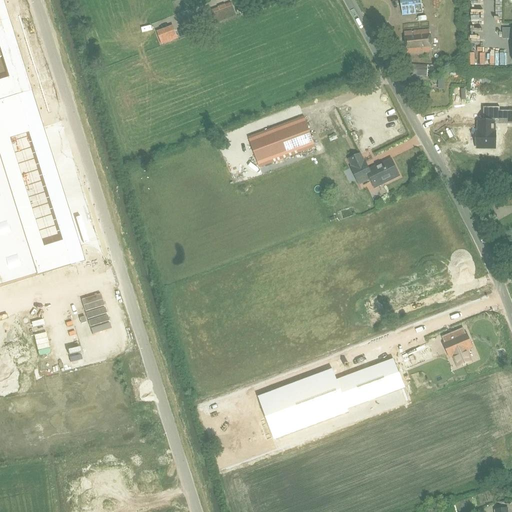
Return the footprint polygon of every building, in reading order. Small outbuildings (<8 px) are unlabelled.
[(400,0),(403,15),(423,13),(421,0),(400,0)] [(189,34),(235,16),(230,3),(184,22),(189,34)] [(17,96),(29,92),(6,20),(0,22),(0,287),(70,266),(70,263),(72,263),(73,262),(73,261),(70,254),(70,253),(69,253),(67,254),(66,254),(66,255),(66,256),(33,266),(0,161),(0,126),(24,119),(24,120),(25,120),(27,119),(28,119),(28,118),(22,99),(22,98),(21,98),(18,99),(17,96)] [(161,45),(178,39),(173,26),(156,32),(161,45)] [(511,39),(511,29),(502,29),(502,40),(511,39)] [(406,53),(431,50),(430,31),(404,33),(406,53)] [(438,72),(438,66),(427,66),(404,65),(404,75),(427,76),(427,71),(438,72)] [(360,143),(408,125),(402,110),(374,121),(365,99),(346,106),(360,143)] [(477,132),(477,149),(495,149),(495,132),(495,124),(500,124),(500,108),(486,108),(486,123),(483,123),(478,123),(478,132),(477,132)] [(260,167),(315,147),(303,117),(248,137),(260,167)] [(246,164),(250,162),(245,151),(241,153),(246,164)] [(363,163),(360,156),(349,161),(353,169),(352,170),(359,185),(371,179),(375,188),(399,177),(391,160),(368,172),(364,163),(363,163)] [(371,192),(375,201),(387,195),(383,186),(371,192)] [(463,328),(442,337),(444,344),(449,358),(453,356),(458,367),(471,362),(466,351),(472,348),(467,334),(466,335),(463,328)] [(333,370),(258,398),(274,440),(348,413),(347,410),(404,388),(394,360),(337,381),(333,370)] [(422,380),(428,375),(424,370),(418,375),(422,380)]
